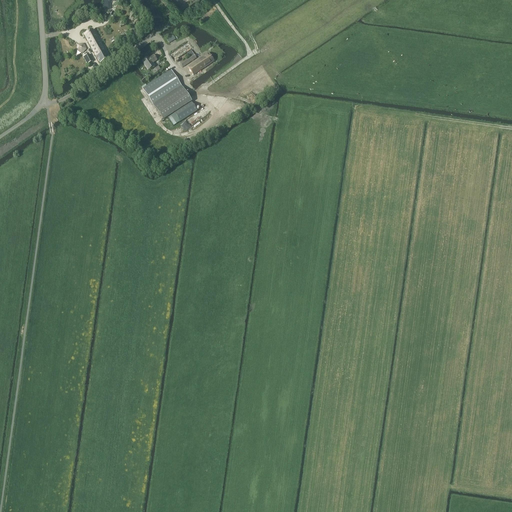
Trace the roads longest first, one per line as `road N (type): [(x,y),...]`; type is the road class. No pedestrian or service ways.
road 1 (unclassified): [(0,137),(42,102),(40,0)]
road 2 (track): [(199,91),(251,54),(213,0)]
road 3 (track): [(251,54),(291,45),(361,0)]
